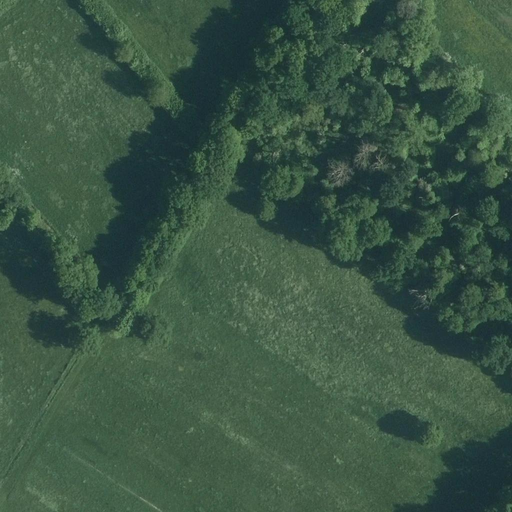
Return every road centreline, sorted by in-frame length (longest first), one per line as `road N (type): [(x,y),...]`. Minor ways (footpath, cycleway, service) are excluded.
road 1 (track): [(233,127),(120,313)]
road 2 (track): [(345,0),(299,15),(233,127)]
